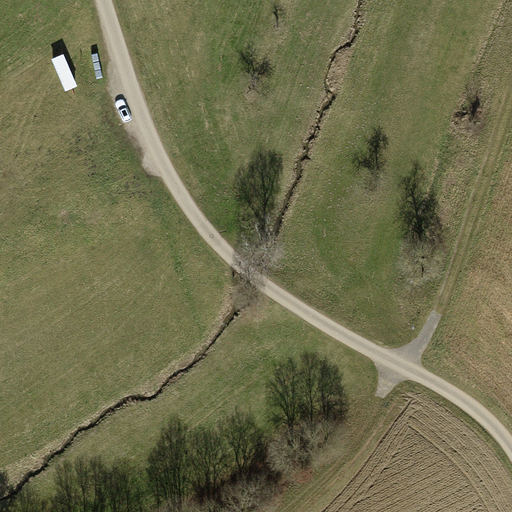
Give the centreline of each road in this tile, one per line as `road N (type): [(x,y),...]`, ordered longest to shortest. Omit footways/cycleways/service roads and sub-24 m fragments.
road 1 (unclassified): [(105,0),(146,129),(206,229),(280,295),(444,386),(511,450)]
road 2 (track): [(511,97),(438,314)]
